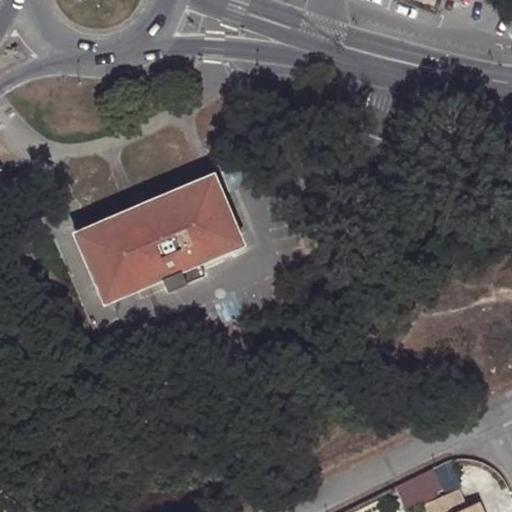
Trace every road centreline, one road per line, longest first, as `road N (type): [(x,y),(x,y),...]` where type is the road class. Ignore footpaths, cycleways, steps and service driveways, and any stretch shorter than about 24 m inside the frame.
road 1 (unclassified): [(154,15),(286,45),(511,76)]
road 2 (residential): [(487,417),(310,511)]
